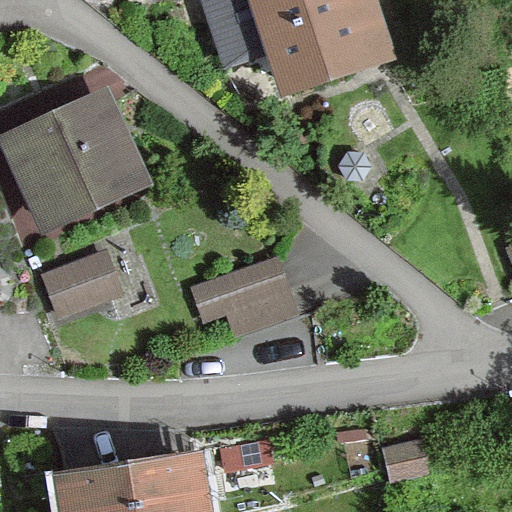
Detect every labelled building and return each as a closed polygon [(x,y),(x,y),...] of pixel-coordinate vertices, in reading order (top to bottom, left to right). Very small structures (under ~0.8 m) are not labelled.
[(371,58),(379,56),(360,0),(200,0),(216,47),(241,59),(270,50),(283,88),(371,58)] [(129,180),(95,107),(11,146),(45,219),(129,180)] [(55,316),(83,305),(77,288),(93,281),(86,263),(42,281),(55,316)] [(281,294),(270,263),(192,291),(203,321),(281,294)] [(221,473),(267,464),(262,444),(218,452),(221,473)] [(195,511),(189,465),(175,467),(82,482),(63,484),(66,511),(195,511)]
